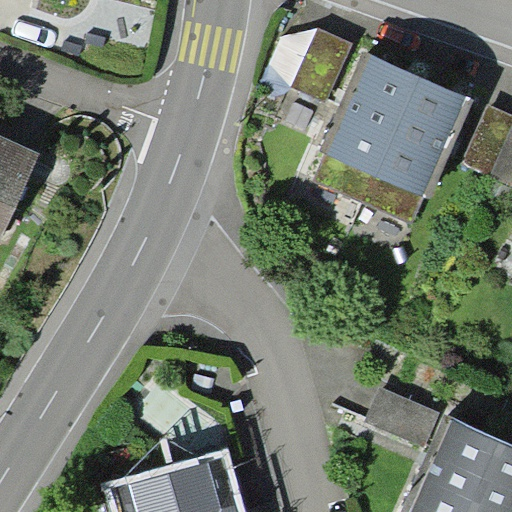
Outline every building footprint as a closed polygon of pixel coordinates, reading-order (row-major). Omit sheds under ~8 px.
[(467,104),(362,56),(315,156),(420,204),(467,104)] [(511,120),(485,109),(460,165),(511,187),(511,120)] [(0,234),(31,146),(0,135),(0,234)] [(424,409),(371,392),(359,430),(411,447),(424,409)] [(511,511),(511,444),(437,412),(393,511),(511,511)] [(232,511),(218,460),(111,490),(117,511),(232,511)]
